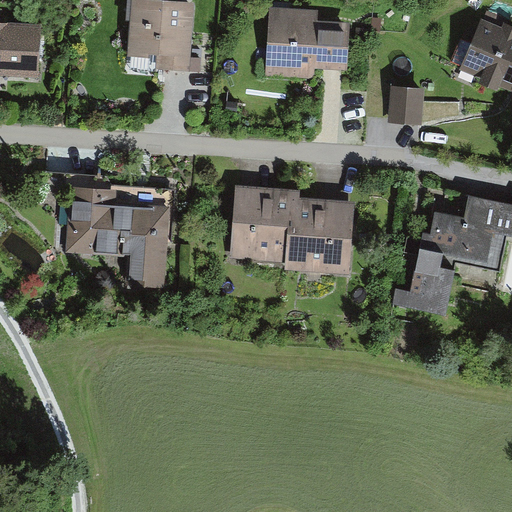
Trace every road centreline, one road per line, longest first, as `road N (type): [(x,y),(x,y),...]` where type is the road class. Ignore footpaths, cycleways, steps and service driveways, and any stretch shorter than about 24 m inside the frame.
road 1 (residential): [(390,155),(0,138)]
road 2 (unclassified): [(0,314),(21,345),(65,461),(68,511)]
